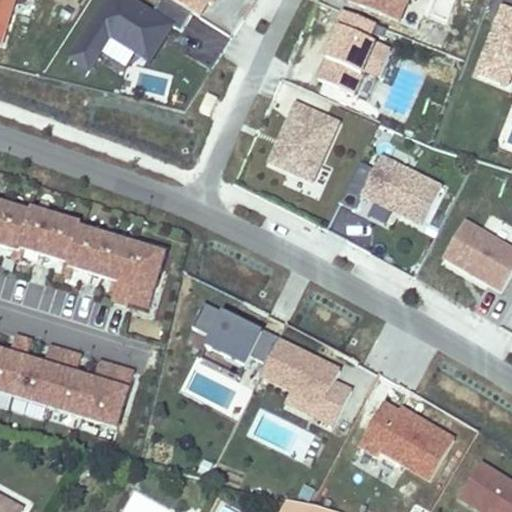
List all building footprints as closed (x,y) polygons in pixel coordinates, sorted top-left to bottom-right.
[(16,0),(0,0),(0,39),(6,41),(16,0)] [(181,35),(194,15),(169,0),(164,0),(153,18),(124,0),(109,0),(74,56),(94,69),(109,45),(115,35),(154,59),(173,30),(181,35)] [(169,0),(194,15),(201,20),(213,0),(169,0)] [(511,12),(501,8),(475,72),(505,84),(509,74),(511,66),(511,12)] [(337,33),(316,84),(352,99),(361,78),(378,85),(391,55),(337,33)] [(154,59),(115,35),(109,45),(148,69),(154,59)] [(291,109),(264,169),(310,189),(337,129),(291,109)] [(359,169),(338,210),(352,217),(359,204),(421,235),(442,194),(380,163),(374,176),(359,169)] [(0,249),(16,254),(17,251),(69,267),(67,275),(113,289),(115,284),(148,295),(156,261),(74,236),(75,231),(0,209),(0,249)] [(511,253),(511,246),(456,218),(435,259),(494,289),(511,253)] [(271,360),(282,339),(206,302),(197,321),(211,327),(203,343),(242,363),(249,349),(271,360)] [(0,390),(109,425),(124,375),(91,365),(87,380),(70,375),(76,356),(44,346),(37,366),(22,362),(28,343),(12,338),(5,359),(0,357),(0,390)] [(271,360),(263,375),(325,406),(320,417),(335,424),(355,386),(337,377),(341,369),(282,339),(271,360)] [(388,402),(362,447),(380,458),(385,449),(435,479),(458,439),(406,408),(403,411),(388,402)] [(506,511),(500,467),(486,458),(465,493),(495,511),(506,511)] [(0,511),(22,511),(0,499),(0,511)] [(324,511),(289,503),(284,511),(324,511)]
